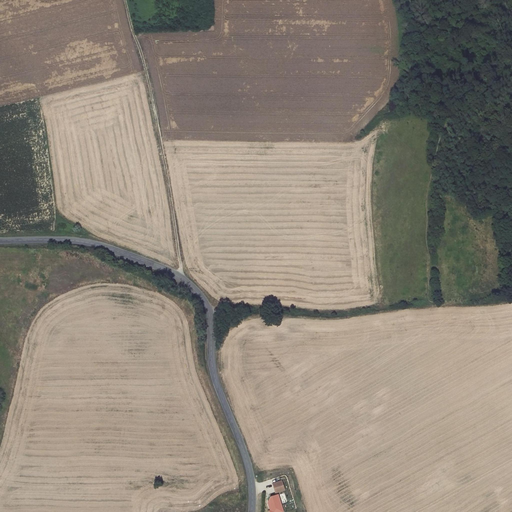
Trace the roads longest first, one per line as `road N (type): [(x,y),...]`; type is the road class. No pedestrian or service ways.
road 1 (tertiary): [(251,511),(246,457),(215,378),(206,306),(195,290),(110,247),(0,240)]
road 2 (track): [(178,275),(154,113),(124,0)]
road 3 (track): [(511,73),(450,115),(430,178)]
